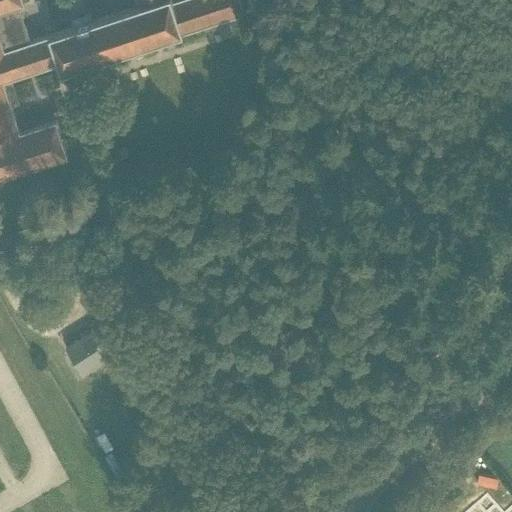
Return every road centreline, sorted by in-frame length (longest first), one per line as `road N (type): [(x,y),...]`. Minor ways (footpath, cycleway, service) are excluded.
road 1 (track): [(511,242),(435,236),(274,104)]
road 2 (residential): [(357,511),(376,483),(511,361)]
